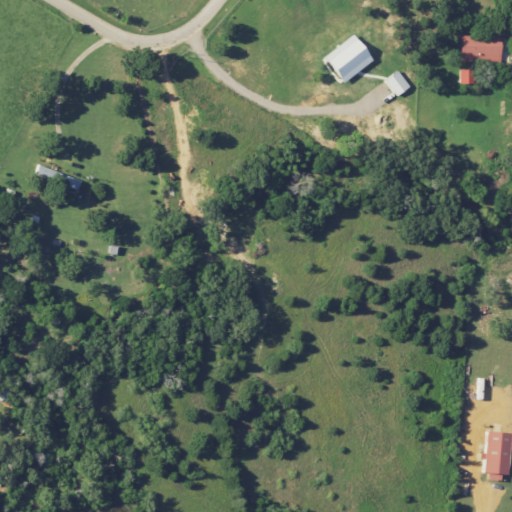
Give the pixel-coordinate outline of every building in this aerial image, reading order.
[(340,84),(370,60),(350,35),(320,58),(340,84)] [(499,37),(458,36),(458,61),(498,62),(499,37)] [(395,96),(408,87),(396,70),(383,80),(395,96)] [(472,70),(458,70),(458,84),(472,84),(472,70)] [(501,82),(511,81),(511,70),(502,70),(501,82)] [(79,179),(36,165),(33,173),(42,176),(40,181),(65,190),(66,186),(75,190),(79,179)] [(506,432),(482,431),(480,472),(486,472),(485,477),(505,478),(506,432)]
